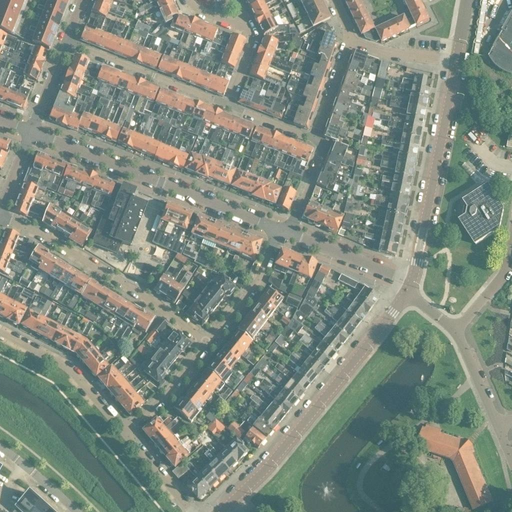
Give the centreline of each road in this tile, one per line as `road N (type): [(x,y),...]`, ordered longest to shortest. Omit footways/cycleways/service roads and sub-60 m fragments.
road 1 (tertiary): [(220,511),(406,291)]
road 2 (unclassified): [(276,229),(30,133)]
road 3 (residential): [(0,216),(148,298),(206,343)]
road 4 (tertiary): [(412,281),(456,61)]
road 5 (residential): [(230,106),(66,41)]
road 6 (unclassified): [(122,431),(70,370),(0,331)]
road 7 (residential): [(206,343),(258,276),(276,229)]
road 8 (unclassified): [(412,281),(289,233)]
road 9 (residential): [(122,431),(206,343)]
